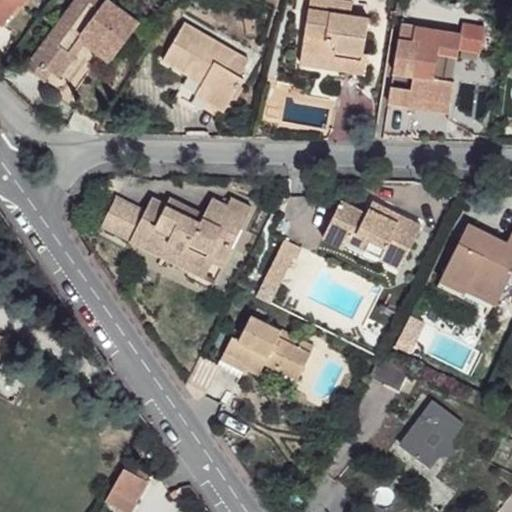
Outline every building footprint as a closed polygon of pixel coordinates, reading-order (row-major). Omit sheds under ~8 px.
[(0,0),(0,17),(6,22),(22,1),(26,3),(27,0),(0,0)] [(108,0),(105,5),(98,0),(76,0),(34,57),(56,72),(63,76),(77,57),(71,52),(84,35),(115,58),(142,21),(112,0),(108,0)] [(314,4),(313,12),(334,17),(335,8),(314,4)] [(334,17),(313,12),(304,60),(350,68),(352,60),(364,62),(370,27),(353,23),(354,19),(334,17)] [(239,53),(188,23),(166,59),(206,83),(215,89),(208,101),(226,112),(247,78),(243,76),(230,68),(239,53)] [(464,34),(462,48),(484,52),(488,28),(466,24),(464,34)] [(405,25),(392,104),(451,114),(457,81),(437,77),(441,53),(461,55),(464,34),(405,25)] [(112,63),(115,58),(84,35),(71,52),(77,57),(86,45),(112,63)] [(251,60),(239,53),(230,68),(243,76),(251,60)] [(49,81),(56,72),(34,57),(28,65),(49,81)] [(347,80),(350,68),(304,60),(302,72),(347,80)] [(372,63),(364,62),(352,60),(350,68),(347,80),(368,83),(372,63)] [(215,89),(206,83),(198,95),(208,101),(215,89)] [(222,118),(226,112),(208,101),(203,107),(222,118)] [(130,237),(124,250),(155,266),(159,258),(174,266),(202,212),(167,196),(163,204),(149,197),(143,210),(110,194),(97,220),(130,237)] [(239,234),(251,209),(231,200),(227,206),(209,196),(202,212),(174,266),(171,273),(200,289),(208,273),(217,277),(233,245),(225,240),(231,229),(239,234)] [(421,226),(400,216),(397,222),(377,213),(378,209),(369,204),(365,214),(337,199),(324,228),(342,238),(345,233),(365,242),(361,250),(381,260),(384,256),(403,265),(421,226)] [(397,222),(400,216),(380,206),(378,209),(377,213),(397,222)] [(511,227),(506,239),(472,221),(446,272),(496,298),(511,266),(511,227)] [(339,244),(342,238),(324,228),(320,236),(339,244)] [(233,245),(239,234),(231,229),(225,240),(233,245)] [(299,249),(280,240),(264,272),(277,278),(289,253),(296,257),(299,249)] [(167,281),(171,273),(174,266),(159,258),(155,266),(124,250),(121,257),(167,281)] [(399,273),(403,265),(384,256),(381,260),(380,264),(399,273)] [(217,277),(208,273),(200,289),(171,273),(167,281),(179,287),(176,292),(203,306),(217,277)] [(314,346),(253,317),(245,335),(238,331),(222,365),(242,376),(248,365),(253,357),(298,380),(314,346)] [(402,391),(413,368),(385,353),(381,359),(373,376),(402,391)] [(253,357),(248,365),(262,372),(266,364),(253,357)] [(464,425),(435,403),(403,444),(432,467),(441,455),(455,454),(453,440),(464,425)] [(127,466),(120,477),(115,487),(139,500),(149,478),(127,466)] [(115,487),(109,498),(133,511),(139,500),(115,487)]
